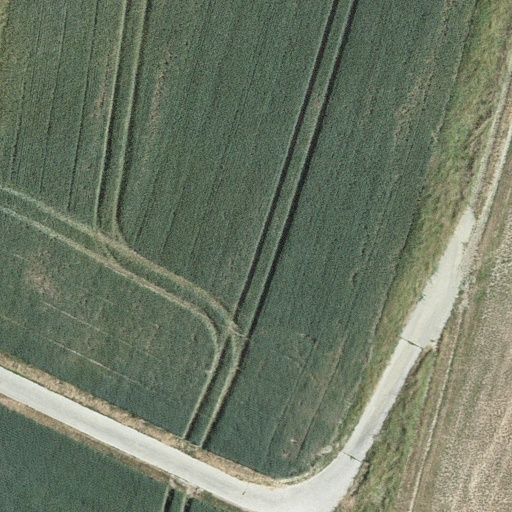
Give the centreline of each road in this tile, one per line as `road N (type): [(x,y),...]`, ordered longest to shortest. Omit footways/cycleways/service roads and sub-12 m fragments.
road 1 (track): [(329,511),(474,214),(511,78)]
road 2 (track): [(0,369),(302,511)]
